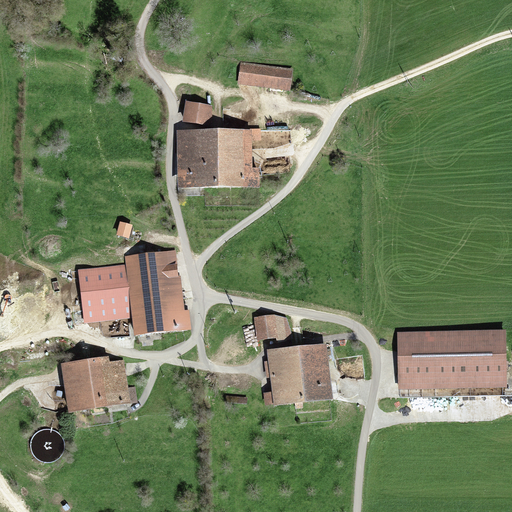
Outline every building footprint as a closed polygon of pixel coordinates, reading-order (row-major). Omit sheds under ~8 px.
[(294,69),(244,63),(241,83),(292,90),(294,69)] [(188,102),(185,122),(212,126),(215,106),(188,102)] [(179,131),(181,190),(263,188),(263,169),(256,169),(255,130),(179,131)] [(122,222),(118,236),(131,239),(134,225),(122,222)] [(186,311),(177,250),(126,257),(127,264),(79,271),(86,324),(136,317),(138,337),(193,329),(191,310),(186,311)] [(277,315),(257,318),(261,341),(281,338),(278,321),(277,315)] [(293,318),(278,321),(281,338),(296,336),(293,318)] [(509,330),(400,333),(401,391),(510,387),(509,330)] [(275,407),(335,400),(329,346),(270,352),(275,393),(267,394),(268,405),(275,405),(275,407)] [(110,357),(64,365),(73,415),(139,403),(137,387),(130,388),(126,361),(112,364),(110,357)]
